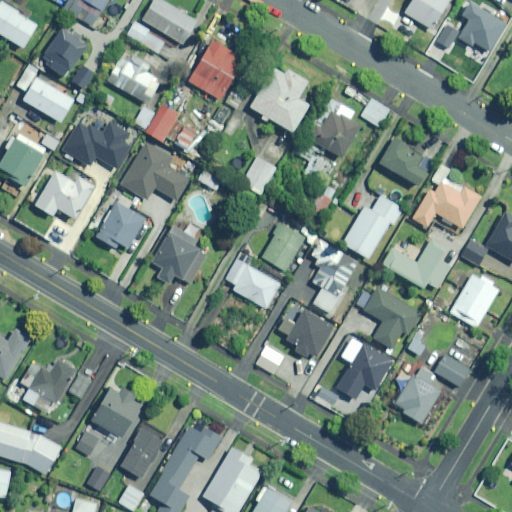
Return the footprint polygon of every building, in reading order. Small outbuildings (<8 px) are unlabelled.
[(113,0),(73,0),(67,12),(92,27),(108,0),(110,0),(112,1),(113,0)] [(196,22),(160,0),(154,0),(142,20),(182,45),(196,22)] [(450,0),(413,0),(405,14),(432,30),(450,0)] [(19,13),(1,2),(0,2),(0,34),(23,48),(37,25),(18,14),(19,13)] [(507,24),(471,2),(462,16),(469,21),(458,39),(472,47),(474,43),(490,53),(507,24)] [(165,42),(135,22),(127,35),(157,54),(165,42)] [(87,49),(64,32),(41,61),(64,78),(87,49)] [(244,59),(212,40),(188,81),(220,100),(244,59)] [(150,66),(136,58),(132,65),(120,58),(107,81),(147,104),(160,81),(146,73),(150,66)] [(95,74),(84,65),(72,81),(83,90),(95,74)] [(307,83),(277,65),(251,107),(292,133),(309,106),(297,99),(307,83)] [(25,92),(37,74),(27,67),(15,86),(25,92)] [(73,101),(36,79),(23,101),(60,123),(73,101)] [(146,112),(120,97),(115,106),(87,91),(67,128),(85,138),(102,132),(131,139),(146,112)] [(342,105),(336,115),(331,112),(313,141),(343,159),(366,120),(342,105)] [(47,152),(18,134),(0,164),(0,172),(25,188),(47,152)] [(59,143),(46,135),(41,143),(54,151),(59,143)] [(410,144),(396,137),(380,165),(419,186),(427,172),(416,167),(422,157),(407,149),(410,144)] [(127,151),(115,144),(99,170),(111,178),(127,151)] [(172,159),(147,144),(121,187),(147,202),(155,189),(178,203),(190,182),(167,168),(172,159)] [(276,169),(257,158),(242,184),(261,196),(276,169)] [(431,182),(439,187),(435,194),(430,191),(413,220),(428,228),(435,216),(462,231),(480,197),(451,181),(446,178),(450,169),(441,164),(431,182)] [(75,184),(53,172),(34,206),(53,216),(56,209),(75,220),(93,187),(78,178),(75,184)] [(222,182),(204,172),(199,181),(217,191),(222,182)] [(319,217),(337,192),(324,183),(306,208),(319,217)] [(403,209),(382,197),(373,212),(365,207),(343,244),(368,259),(390,223),(394,225),(403,209)] [(146,221),(117,204),(97,238),(116,249),(119,244),(129,249),(146,221)] [(511,215),(505,212),(486,247),(511,261),(511,215)] [(307,236),(284,222),(263,258),(286,272),(307,236)] [(207,255),(170,234),(154,264),(164,269),(158,279),(171,286),(176,277),(190,285),(207,255)] [(488,248),(469,239),(461,257),(479,266),(488,248)] [(447,249),(432,240),(418,264),(392,249),(382,265),(423,289),(427,283),(437,289),(450,267),(440,261),(447,249)] [(331,315),(360,262),(320,241),(311,257),(323,263),(312,284),(321,289),(313,305),(331,315)] [(280,285),(238,261),(227,280),(237,286),(234,291),(266,309),(280,285)] [(500,289),(474,274),(450,313),(476,328),(500,289)] [(422,313),(377,287),(363,310),(383,322),(374,339),(392,349),(402,332),(408,336),(422,313)] [(335,329),(305,311),(296,327),(286,321),(280,331),(289,336),(287,340),(297,346),(294,351),(315,363),(335,329)] [(31,338),(16,329),(8,343),(0,338),(0,377),(6,381),(31,338)] [(429,340),(417,333),(408,349),(420,356),(429,340)] [(356,380),(353,384),(366,391),(367,388),(375,393),(393,361),(363,344),(346,374),(356,380)] [(284,357),(267,347),(257,365),(274,375),(284,357)] [(468,371),(445,357),(435,373),(458,387),(468,371)] [(92,380),(77,371),(58,361),(51,374),(35,365),(24,385),(30,388),(23,400),(57,419),(65,405),(59,402),(66,390),(82,399),(92,380)] [(446,385),(419,367),(393,406),(421,424),(446,385)] [(143,403),(114,385),(92,421),(121,439),(143,403)] [(339,397),(323,388),(317,399),(333,408),(339,397)] [(0,423),(0,454),(22,462),(46,473),(59,447),(32,434),(0,423)] [(202,435),(190,428),(151,496),(164,504),(159,511),(181,511),(190,497),(179,491),(199,456),(209,461),(222,439),(205,429),(202,435)] [(164,443),(142,430),(120,466),(143,480),(164,443)] [(99,440),(85,433),(76,450),(91,457),(99,440)] [(252,460),(234,449),(204,498),(213,503),(211,507),(219,511),(237,511),(261,473),(249,465),(252,460)] [(10,473),(0,470),(0,497),(4,499),(10,473)] [(285,511),(292,502),(265,486),(256,501),(260,503),(253,511),(285,511)] [(143,494),(129,487),(119,504),(134,511),(143,494)] [(94,511),(96,504),(75,500),(73,511),(94,511)]
